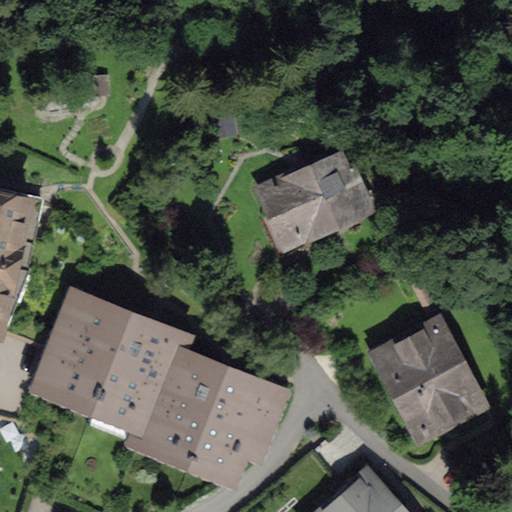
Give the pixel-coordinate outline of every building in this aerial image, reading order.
[(165,5),(158,36),(187,43),(194,12),(165,5)] [(106,79),(88,80),(88,92),(106,91),(106,79)] [(289,181),(266,191),(288,239),(370,202),(354,165),(349,167),(344,156),(320,167),(317,160),(287,174),(289,181)] [(0,327),(5,328),(29,268),(27,268),(41,202),(0,193),(0,327)] [(77,300),(43,384),(145,424),(139,438),(228,473),(240,443),(254,448),(275,395),(174,355),(180,341),(77,300)] [(437,326),(382,355),(422,431),(477,402),(437,326)] [(394,511),(366,481),(330,511),(394,511)]
